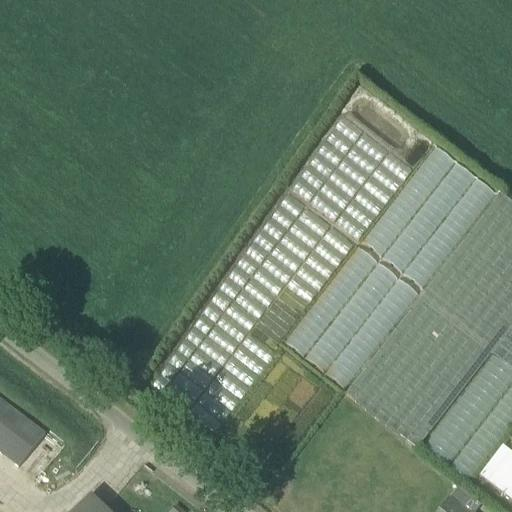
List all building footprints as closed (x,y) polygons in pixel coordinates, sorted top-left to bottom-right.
[(491,356),(511,329),(511,204),(501,196),(347,397),(419,449),(491,356)] [(511,329),(491,356),(511,371),(511,329)] [(498,413),(511,421),(511,397),(493,386),(476,414),(491,423),(498,413)] [(44,436),(0,401),(0,453),(19,468),(44,436)] [(511,457),(500,448),(477,475),(511,504),(511,457)] [(474,511),(479,506),(457,489),(440,511),(474,511)] [(104,511),(90,498),(76,511),(104,511)]
